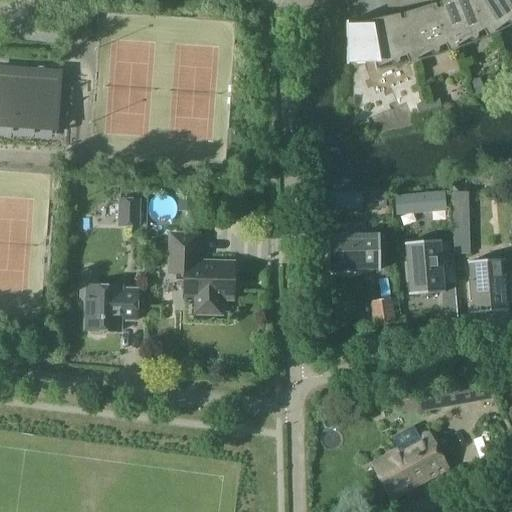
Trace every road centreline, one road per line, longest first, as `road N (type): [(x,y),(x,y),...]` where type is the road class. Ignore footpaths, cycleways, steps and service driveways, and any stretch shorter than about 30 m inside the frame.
road 1 (residential): [(294,381),(280,0)]
road 2 (residential): [(294,381),(511,345)]
road 3 (residential): [(87,384),(294,407)]
